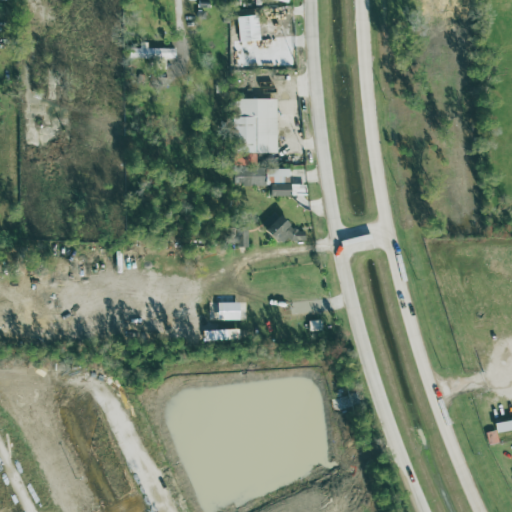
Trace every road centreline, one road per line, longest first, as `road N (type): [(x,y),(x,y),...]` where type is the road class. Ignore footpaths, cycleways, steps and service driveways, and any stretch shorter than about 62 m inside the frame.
road 1 (secondary): [(483,511),(432,393),(385,231),(359,0)]
road 2 (secondary): [(310,0),(311,82),(360,345),(421,511)]
